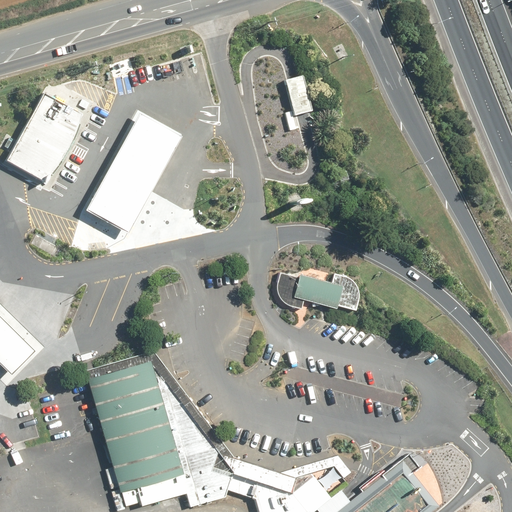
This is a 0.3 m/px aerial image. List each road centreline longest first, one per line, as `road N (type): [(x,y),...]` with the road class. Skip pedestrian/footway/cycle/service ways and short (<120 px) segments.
road 1 (motorway): [(511,378),(481,337),(407,272),(325,236),(254,237)]
road 2 (motorway): [(511,308),(375,34)]
road 3 (primary): [(0,59),(202,2)]
road 4 (motorway): [(511,164),(445,0)]
